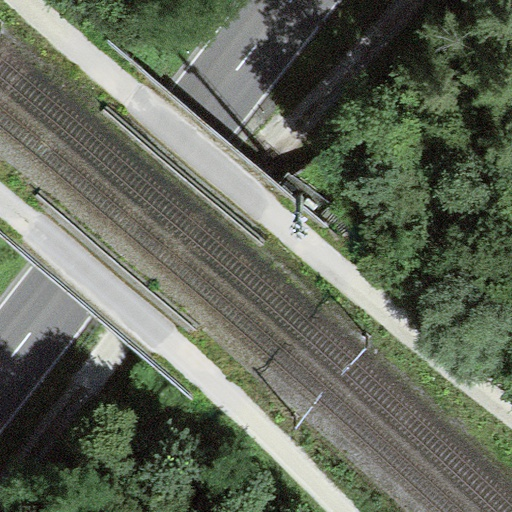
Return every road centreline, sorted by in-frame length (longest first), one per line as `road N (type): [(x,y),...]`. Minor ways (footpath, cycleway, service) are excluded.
road 1 (track): [(18,0),(511,411)]
road 2 (track): [(0,470),(226,140),(273,117),(397,0)]
road 3 (primary): [(0,368),(290,0)]
road 4 (track): [(0,205),(186,363),(336,511)]
